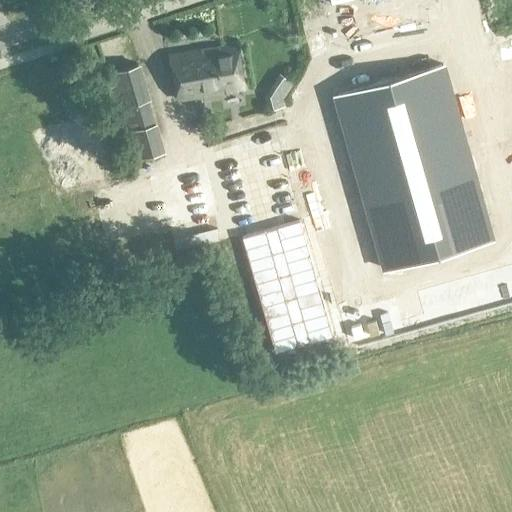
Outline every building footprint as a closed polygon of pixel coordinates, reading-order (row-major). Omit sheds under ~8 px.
[(238,45),(170,55),(177,99),(244,88),(238,45)] [(132,160),(164,151),(156,123),(149,100),(139,64),(107,73),(117,110),(124,133),(132,160)] [(443,64),(336,94),(385,269),(492,239),(443,64)] [(199,162),(81,185),(92,242),(210,220),(199,162)] [(253,315),(270,373),(385,338),(368,281),(253,315)]
